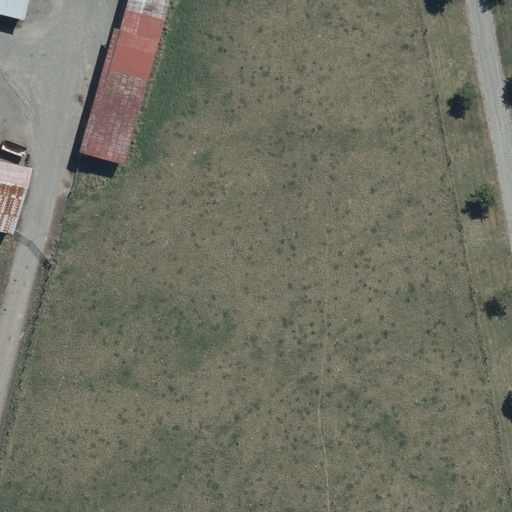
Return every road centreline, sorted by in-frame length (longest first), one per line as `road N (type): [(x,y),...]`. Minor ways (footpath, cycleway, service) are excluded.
road 1 (unknown): [(0,352),(84,0)]
road 2 (unknown): [(511,182),(479,0)]
